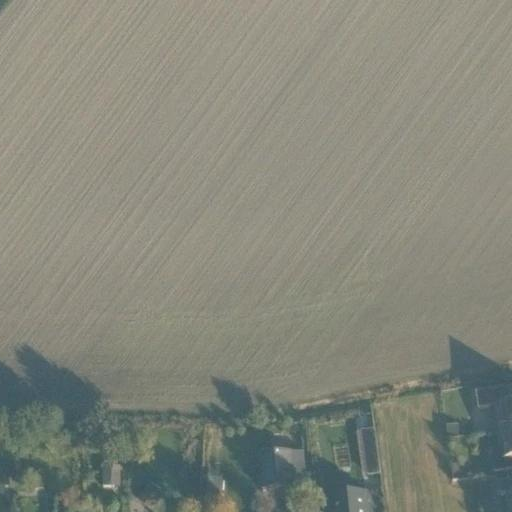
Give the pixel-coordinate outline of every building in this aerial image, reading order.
[(511,405),(508,406),(506,391),(474,395),(477,412),(495,409),(499,435),(511,433),(511,405)] [(511,433),(499,435),(503,461),(492,463),(494,476),(511,472),(511,433)] [(373,434),(362,435),(363,447),(375,446),(373,434)] [(294,489),(291,454),(258,457),(262,492),(294,489)] [(378,464),(366,466),(368,478),(379,476),(378,464)] [(103,469),(102,490),(112,490),(112,470),(103,469)] [(3,475),(3,490),(16,490),(16,475),(3,475)] [(31,492),(43,492),(43,476),(31,476),(31,492)] [(511,511),(511,482),(495,485),(496,498),(507,496),(508,511),(511,511)] [(221,484),(201,483),(200,511),(220,511),(221,484)] [(138,503),(149,511),(152,511),(164,496),(151,486),(138,503)]
